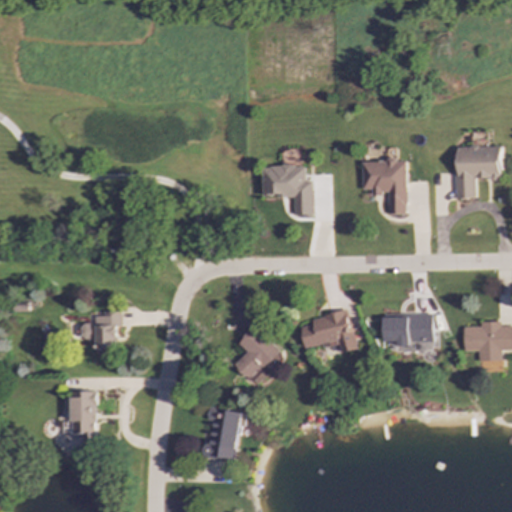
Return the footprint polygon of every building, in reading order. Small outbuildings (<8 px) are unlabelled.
[(501,146),(457,147),(457,199),(476,198),(476,179),(502,179),(501,146)] [(407,161),(363,161),(363,190),(372,190),(372,194),(388,194),(388,215),(407,215),(407,161)] [(263,197),(294,196),(294,216),(313,216),(313,181),(306,181),(306,166),(262,167),(263,197)] [(96,353),(117,353),(116,325),(121,325),(121,311),(103,312),(103,316),(95,317),(95,324),(82,324),(83,344),(95,344),(96,353)] [(305,349),(344,340),(344,341),(352,339),(345,312),(298,323),(305,349)] [(431,314),(382,316),(382,342),(395,342),(395,344),(432,343),(431,314)] [(462,327),(462,351),(476,351),(476,362),(500,361),(499,350),(511,350),(511,326),(499,326),(499,322),(478,322),(478,327),(462,327)] [(254,386),(284,356),(254,327),(236,345),(245,354),(234,365),(254,386)] [(83,442),(96,442),(98,391),(73,391),(72,433),(83,434),(83,442)] [(114,411),(114,399),(99,398),(99,410),(114,411)] [(233,460),(238,425),(244,426),(245,413),(208,408),(206,420),(209,421),(204,456),(233,460)]
